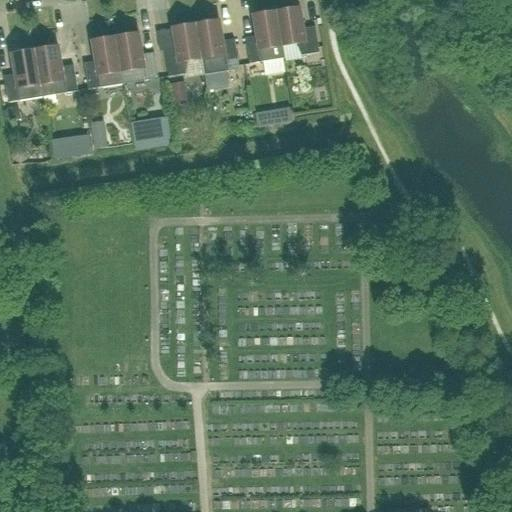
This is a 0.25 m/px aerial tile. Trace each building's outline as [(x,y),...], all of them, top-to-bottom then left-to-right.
[(276,13),(282,48),(295,46),(301,57),(319,55),(314,28),(303,30),(299,9),(276,13)] [(283,60),(282,48),(276,13),(253,17),(256,38),(244,39),(249,66),(261,64),(283,60)] [(195,26),(201,61),(203,73),(238,67),(234,41),(222,43),(219,22),(195,26)] [(188,63),(201,61),(195,26),(172,29),(176,50),(164,52),(168,78),(186,76),(188,63)] [(115,39),(122,86),(157,80),(153,54),(141,56),(138,35),(115,39)] [(87,91),(122,86),(115,39),(92,42),(95,63),(83,65),(87,91)] [(34,51),(42,98),(77,93),(73,67),(61,69),(57,48),(34,51)] [(7,104),(42,98),(34,51),(11,55),(14,76),(3,78),(7,104)] [(192,100),(189,84),(178,85),(180,102),(192,100)] [(93,135),(74,139),(78,153),(97,148),(93,135)]
